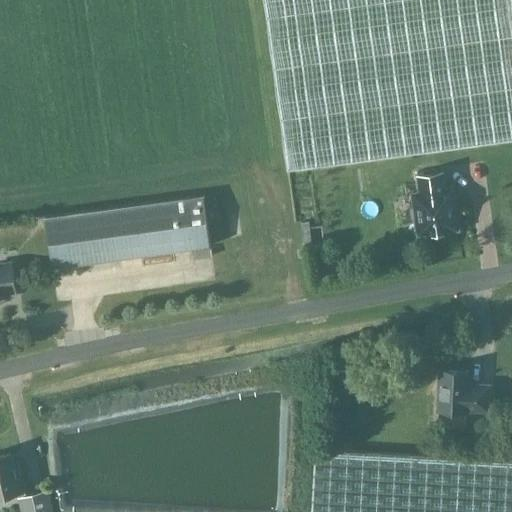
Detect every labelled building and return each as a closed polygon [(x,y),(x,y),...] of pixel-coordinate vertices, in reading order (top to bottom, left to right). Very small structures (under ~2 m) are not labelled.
[(511,0),(264,0),(288,169),(511,138),(511,0)] [(288,171),(295,219),(309,217),(302,169),(288,171)] [(411,217),(415,220),(417,235),(418,235),(418,234),(432,233),(432,234),(434,234),(434,233),(442,232),(444,232),(444,231),(457,229),(458,230),(459,230),(453,188),(445,189),(443,172),(417,175),(420,192),(412,193),(413,207),(411,210),(411,217)] [(203,195),(45,217),(52,267),(210,245),(203,195)] [(309,222),(300,222),(303,246),(311,245),(309,222)] [(0,300),(1,300),(0,295),(0,293),(15,292),(11,262),(0,263),(0,300)] [(469,371),(439,370),(437,411),(467,412),(467,410),(488,411),(489,385),(474,384),(474,386),(468,385),(469,371)] [(511,511),(511,458),(315,448),(311,511),(511,511)] [(0,453),(0,494),(22,490),(16,467),(12,468),(8,452),(0,453)] [(21,497),(24,511),(52,511),(47,491),(21,497)]
